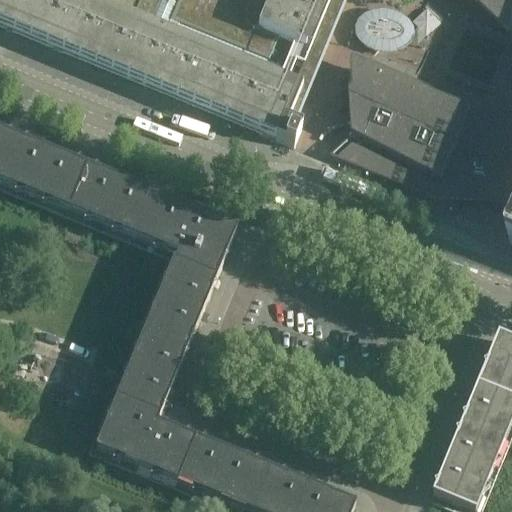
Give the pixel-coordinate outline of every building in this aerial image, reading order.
[(147,35),(161,0),(0,0),(0,31),(128,84),(130,79),(134,80),(132,85),(143,90),(274,144),(274,143),(293,151),(301,131),(293,127),(296,119),(295,119),(303,98),(211,61),(147,35)] [(180,2),(176,0),(161,0),(147,35),(211,61),(303,98),(306,91),(310,82),(170,25),(180,2)] [(310,82),(343,0),(180,0),(180,2),(170,25),(310,82)] [(429,36),(443,22),(429,8),(415,21),(429,36)] [(361,38),(363,41),(365,44),(368,47),(372,49),(376,50),(379,51),(383,52),(387,52),(391,51),(395,50),(399,49),(402,46),(405,44),(406,40),(407,36),(406,32),(404,29),(402,26),(398,23),(395,22),(391,20),(388,19),(384,19),(380,19),(376,19),(372,20),(368,22),(365,24),(362,27),(361,30),(360,34),(361,38)] [(435,200),(472,203),(507,205),(511,193),(511,131),(390,122),(379,124),(370,127),(362,132),(353,140),(333,158),(401,186),(402,184),(426,194),(425,196),(435,200)] [(0,185),(16,146),(0,139),(0,185)] [(85,174),(16,146),(0,185),(0,195),(66,222),(85,174)] [(134,251),(154,202),(85,174),(66,222),(134,251)] [(235,236),(154,202),(134,251),(167,264),(167,266),(215,286),(235,236)] [(303,264),(293,259),(288,271),(298,276),(303,264)] [(187,355),(215,286),(167,266),(138,335),(187,355)] [(158,424),(187,355),(138,335),(110,404),(154,422),(158,424)] [(511,348),(496,343),(476,392),(511,407),(511,348)] [(511,407),(476,392),(460,432),(502,449),(508,451),(511,440),(511,407)] [(151,429),(154,422),(110,404),(87,459),(174,495),(194,447),(151,429)] [(482,511),(508,451),(502,449),(460,432),(429,507),(441,511),(482,511)] [(246,511),(262,475),(194,447),(174,495),(216,511),(246,511)] [(353,511),(262,475),(246,511),(353,511)]
